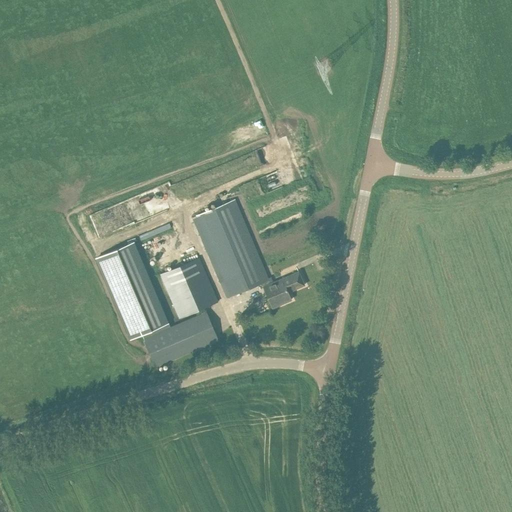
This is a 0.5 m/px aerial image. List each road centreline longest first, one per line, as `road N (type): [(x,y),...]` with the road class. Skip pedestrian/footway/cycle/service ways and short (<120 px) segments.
road 1 (unclassified): [(0,444),(251,364),(329,371)]
road 2 (track): [(189,219),(192,202),(285,160),(216,0)]
road 3 (tertiary): [(329,371),(370,163)]
road 4 (tertiary): [(370,163),(393,0)]
road 5 (unclassified): [(370,163),(456,175),(511,163)]
road 6 (tertiary): [(327,511),(320,459),(329,371)]
